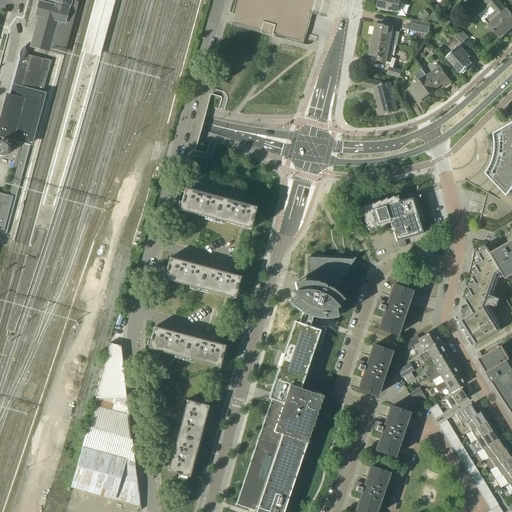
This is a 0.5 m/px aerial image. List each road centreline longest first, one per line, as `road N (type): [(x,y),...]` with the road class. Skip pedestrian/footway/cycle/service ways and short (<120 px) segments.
road 1 (unclassified): [(208,511),(307,158)]
road 2 (residential): [(335,511),(368,414),(337,395),(376,272),(399,255),(455,267)]
road 3 (tertiary): [(234,130),(0,68)]
road 4 (residential): [(153,511),(136,310)]
road 5 (residential): [(511,433),(444,322),(455,267)]
road 6 (residential): [(174,164),(220,0)]
road 7 (tertiary): [(307,158),(372,162),(439,141)]
road 8 (residential): [(344,17),(311,142)]
road 9 (residential): [(455,267),(458,230),(439,141)]
road 10 (tertiary): [(430,127),(375,143),(311,142)]
